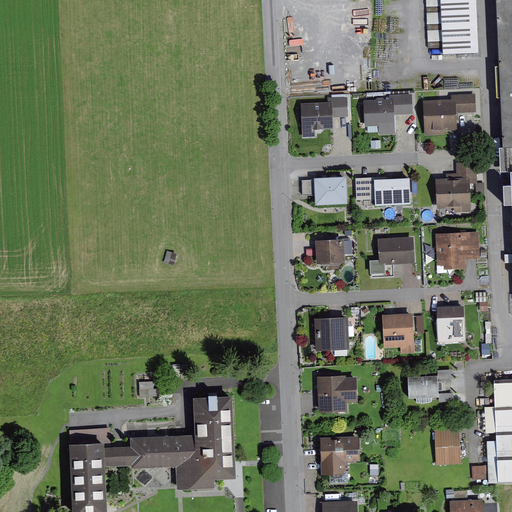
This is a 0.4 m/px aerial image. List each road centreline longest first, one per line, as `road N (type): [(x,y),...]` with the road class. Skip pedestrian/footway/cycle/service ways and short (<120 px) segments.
road 1 (residential): [(296,511),(286,299)]
road 2 (residential): [(286,299),(461,291)]
road 3 (residential): [(279,165),(271,0)]
road 4 (residential): [(279,165),(420,158)]
road 5 (residential): [(286,299),(279,165)]
